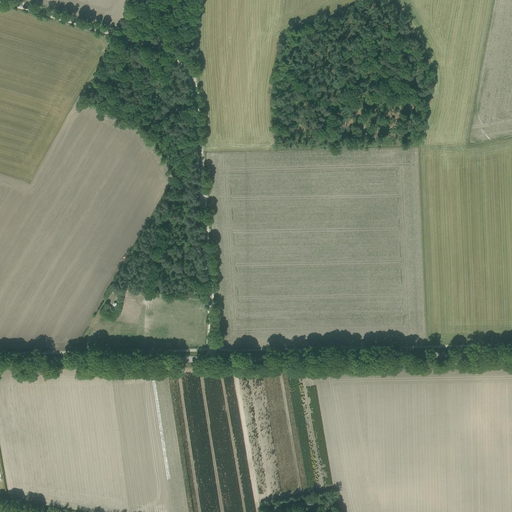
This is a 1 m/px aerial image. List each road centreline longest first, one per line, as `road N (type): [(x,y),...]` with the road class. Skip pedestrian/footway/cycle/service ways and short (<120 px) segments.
road 1 (unclassified): [(211,359),(189,74),(162,47),(1,0)]
road 2 (tertiary): [(211,359),(511,353)]
road 3 (tertiary): [(0,362),(211,359)]
road 4 (track): [(232,359),(258,511)]
